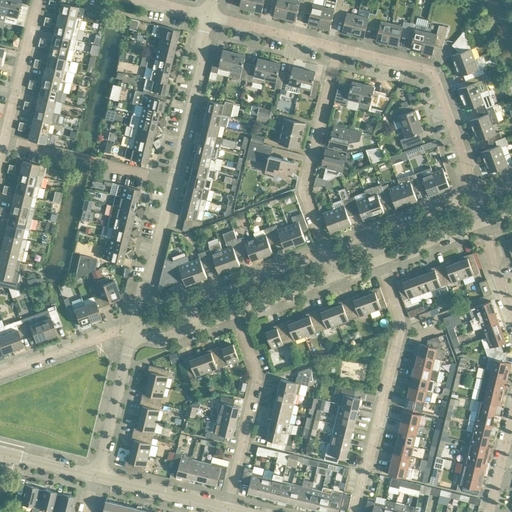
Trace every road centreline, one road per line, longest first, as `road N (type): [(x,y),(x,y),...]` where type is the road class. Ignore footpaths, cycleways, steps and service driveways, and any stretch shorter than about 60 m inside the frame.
road 1 (residential): [(133,335),(208,16)]
road 2 (residential): [(355,511),(401,318),(379,259)]
road 3 (residential): [(476,200),(434,78),(337,48)]
road 4 (residential): [(326,255),(305,187),(337,48)]
road 5 (residential): [(225,510),(257,377),(234,312)]
road 6 (residential): [(326,255),(191,305),(197,326)]
road 7 (residential): [(0,159),(39,0)]
road 8 (residential): [(99,479),(133,335)]
road 9 (residential): [(337,48),(208,16)]
road 10 (unclassified): [(225,510),(99,479)]
road 11 (residential): [(0,375),(119,332)]
